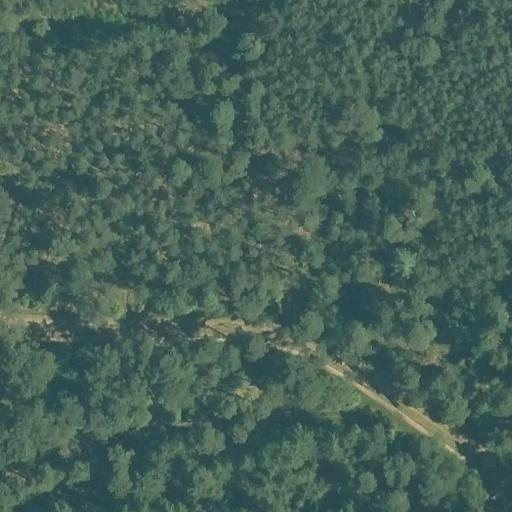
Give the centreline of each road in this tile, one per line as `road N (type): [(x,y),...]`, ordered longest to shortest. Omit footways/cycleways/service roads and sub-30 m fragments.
road 1 (track): [(0,320),(288,337),(439,427)]
road 2 (track): [(439,427),(300,415),(0,466)]
